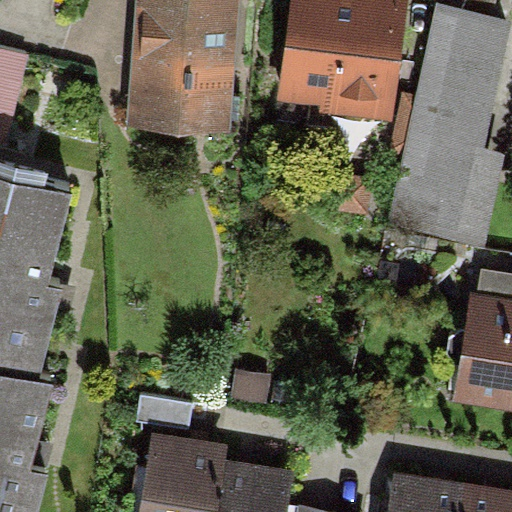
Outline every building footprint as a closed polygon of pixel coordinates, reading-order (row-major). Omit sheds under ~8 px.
[(148,0),(149,8),(140,16),(137,28),(140,40),(146,46),(141,104),(191,109),(193,86),(227,87),(231,0),(148,0)] [(401,0),(299,0),(296,25),(292,25),(283,87),(327,93),(328,87),(389,95),(401,0)] [(497,0),(432,0),(432,3),(438,4),(494,16),(497,0)] [(494,16),(438,4),(390,207),(461,227),(511,22),(494,16)] [(30,51),(0,43),(0,132),(9,135),(30,51)] [(69,183),(0,164),(0,511),(35,511),(49,464),(27,458),(51,371),(36,367),(61,278),(44,274),(69,183)] [(511,301),(476,296),(474,316),(463,320),(450,329),(448,341),(458,353),(454,392),(485,397),(487,385),(511,389),(511,301)] [(211,511),(223,449),(153,436),(141,511),(211,511)] [(288,511),(298,463),(223,449),(211,511),(288,511)] [(460,511),(463,492),(392,482),(387,511),(460,511)] [(511,511),(511,499),(463,492),(460,511),(511,511)] [(366,511),(367,511),(303,500),(300,511),(366,511)]
